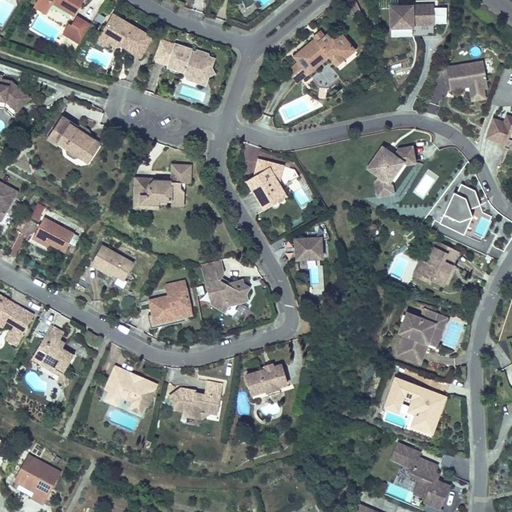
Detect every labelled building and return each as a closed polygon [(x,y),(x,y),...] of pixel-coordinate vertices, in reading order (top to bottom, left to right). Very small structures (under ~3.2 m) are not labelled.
[(82,0),(37,0),(35,4),(46,11),(49,6),(51,2),(52,0),(75,14),(82,0)] [(72,19),(75,14),(52,0),(51,2),(49,6),(72,19)] [(434,23),(433,5),(391,6),(392,27),(413,27),(413,24),(434,23)] [(116,22),(118,17),(111,12),(108,17),(116,22)] [(77,46),(90,23),(77,15),(72,23),(69,22),(61,37),(77,46)] [(150,36),(118,17),(116,22),(108,17),(101,30),(109,35),(106,40),(114,43),(118,43),(119,39),(123,41),(121,45),(139,55),(150,36)] [(436,35),(436,23),(434,23),(413,24),(413,27),(413,35),(436,35)] [(109,35),(101,30),(96,37),(105,43),(106,40),(109,35)] [(311,36),(312,39),(316,43),(323,37),(317,31),(311,36)] [(316,43),(312,39),(292,56),(297,63),(307,74),(328,57),(331,60),(336,55),(341,61),(352,51),(339,35),(332,41),(326,35),(323,37),(316,43)] [(77,46),(61,37),(58,41),(75,50),(77,46)] [(191,48),(160,39),(152,61),(168,66),(169,68),(185,73),(188,79),(196,82),(199,74),(211,68),(213,59),(208,57),(209,54),(202,52),(201,56),(195,55),(196,53),(191,51),(191,48)] [(336,66),(341,61),(336,55),(331,60),(336,66)] [(307,74),(297,63),(286,73),(295,84),(307,74)] [(483,84),(479,63),(442,68),(446,90),(465,87),(466,91),(479,89),(478,85),(483,84)] [(338,79),(327,65),(310,78),(315,85),(318,88),(326,89),(338,79)] [(0,77),(0,107),(3,108),(13,115),(30,96),(11,79),(0,77)] [(481,99),(479,89),(466,91),(467,101),(481,99)] [(78,129),(79,126),(63,116),(48,138),(56,144),(58,142),(66,148),(68,154),(75,159),(82,158),(88,149),(94,153),(100,143),(92,138),(78,129)] [(511,116),(508,123),(505,122),(494,118),(487,136),(506,143),(506,142),(508,137),(511,138),(511,116)] [(81,124),(79,126),(78,129),(92,138),(90,130),(81,124)] [(247,146),(245,174),(254,175),(255,158),(259,158),(260,146),(247,146)] [(390,182),(403,161),(413,160),(412,146),(398,147),(394,154),(382,146),(368,168),(380,176),(377,182),(380,196),(388,194),(387,188),(390,182)] [(88,149),(82,158),(88,162),(94,153),(88,149)] [(274,192),(281,187),(299,177),(294,169),(259,162),(255,173),(257,176),(247,182),(264,210),(279,200),(274,192)] [(157,204),(168,204),(168,208),(184,209),(184,194),(179,189),(179,183),(185,183),(190,184),(191,165),(170,164),(169,180),(169,183),(148,182),(148,180),(148,178),(133,177),(132,203),(145,203),(145,209),(157,210),(157,204)] [(0,211),(3,214),(16,191),(0,181),(0,211)] [(396,193),(394,184),(390,182),(387,188),(388,194),(396,193)] [(483,211),(475,190),(462,183),(457,193),(454,192),(440,222),(480,241),(482,238),(473,233),(481,215),(490,220),(492,216),(483,211)] [(287,195),(281,187),(274,192),(279,200),(287,195)] [(37,203),(30,216),(39,220),(45,207),(37,203)] [(35,234),(52,243),(66,252),(76,234),(44,217),(35,234)] [(27,220),(19,229),(27,236),(35,228),(27,220)] [(309,240),(297,241),(299,260),(324,259),(324,252),(322,252),(322,246),(324,247),(323,242),(330,240),(326,227),(317,229),(317,234),(309,234),(309,240)] [(50,246),(52,243),(35,234),(33,236),(50,246)] [(450,272),(453,264),(457,256),(451,253),(454,248),(437,240),(427,261),(421,259),(416,269),(423,272),(420,278),(430,282),(433,276),(448,283),(453,273),(450,272)] [(110,269),(114,272),(125,278),(134,262),(102,244),(91,263),(108,273),(110,269)] [(227,272),(223,258),(203,263),(211,291),(218,290),(219,296),(215,304),(230,311),(234,303),(251,298),(249,290),(253,286),(249,281),(248,283),(246,278),(231,282),(224,281),(223,277),(224,276),(227,272)] [(321,287),(313,289),(315,296),(326,296),(325,268),(319,268),(321,287)] [(420,278),(423,272),(416,269),(414,275),(420,278)] [(445,282),(433,276),(432,279),(444,285),(445,282)] [(152,323),(148,324),(149,330),(184,322),(183,319),(192,317),(190,308),(192,307),(187,288),(185,288),(183,280),(164,285),(166,296),(146,300),(150,316),(152,323)] [(211,291),(215,304),(219,296),(218,290),(211,291)] [(36,316),(18,305),(16,308),(7,303),(8,300),(0,295),(0,321),(6,325),(10,319),(18,323),(8,340),(18,346),(36,316)] [(16,308),(18,305),(8,300),(7,303),(16,308)] [(427,342),(433,325),(441,328),(445,316),(423,308),(420,317),(406,312),(398,332),(404,334),(397,353),(420,362),(427,342)] [(435,345),(441,328),(433,325),(427,342),(435,345)] [(59,344),(62,340),(65,333),(53,326),(37,355),(54,365),(58,365),(59,371),(67,375),(78,356),(65,350),(66,347),(59,344)] [(97,338),(89,334),(87,338),(95,342),(97,338)] [(54,365),(37,355),(35,359),(43,364),(45,368),(59,376),(67,375),(59,371),(58,365),(54,365)] [(268,367),(267,364),(261,366),(261,369),(248,373),(255,393),(268,388),(280,384),(288,381),(282,362),(275,365),(268,367)] [(157,384),(144,379),(142,384),(131,379),(133,374),(116,367),(107,388),(111,390),(107,400),(118,405),(122,395),(135,400),(132,407),(143,411),(145,403),(149,404),(157,384)] [(142,384),(144,379),(133,374),(131,379),(142,384)] [(440,414),(444,400),(435,396),(434,396),(433,396),(432,396),(432,397),(431,397),(431,398),(430,399),(426,397),(429,390),(395,377),(384,406),(398,411),(404,396),(413,399),(408,411),(416,414),(412,425),(427,430),(434,411),(440,414)] [(196,393),(197,390),(197,387),(182,385),(171,394),(177,401),(177,407),(184,408),(183,415),(203,418),(211,412),(212,405),(219,406),(223,383),(208,380),(206,392),(202,391),(202,394),(196,393)] [(280,384),(268,388),(270,394),(282,390),(280,384)] [(143,419),(149,404),(145,403),(143,411),(132,407),(135,400),(122,395),(118,405),(107,400),(111,390),(107,388),(102,402),(143,419)] [(446,396),(429,390),(426,397),(430,399),(431,398),(431,397),(432,397),(432,396),(433,396),(434,396),(435,396),(444,400),(446,396)] [(433,432),(440,414),(434,411),(427,430),(433,432)] [(436,481),(439,475),(436,474),(439,467),(420,459),(422,454),(400,444),(393,460),(415,469),(411,477),(419,481),(431,486),(425,498),(424,502),(441,509),(450,487),(436,481)] [(449,466),(453,457),(445,454),(442,463),(449,466)] [(22,485),(35,460),(31,458),(16,490),(35,499),(34,501),(46,507),(47,505),(37,500),(40,494),(22,485)] [(47,505),(63,474),(58,471),(35,460),(22,485),(40,494),(37,500),(47,505)] [(425,498),(431,486),(419,481),(413,493),(425,498)] [(380,511),(359,503),(355,511),(380,511)]
